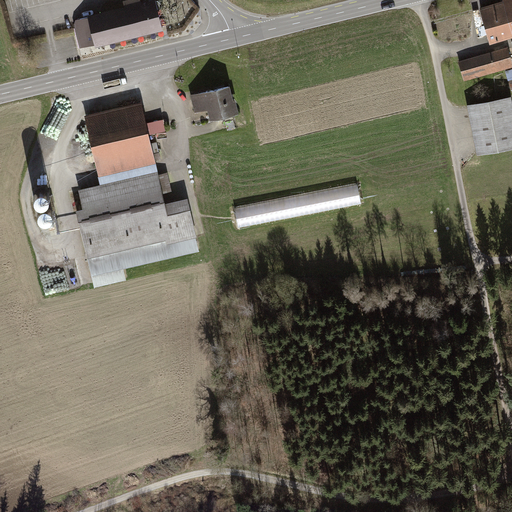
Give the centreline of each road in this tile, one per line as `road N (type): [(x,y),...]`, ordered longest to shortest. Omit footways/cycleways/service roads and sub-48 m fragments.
road 1 (track): [(87,511),(211,471),(383,499),(511,478)]
road 2 (secondary): [(233,38),(0,94)]
road 3 (track): [(511,438),(478,262)]
road 4 (secondary): [(388,0),(233,38)]
